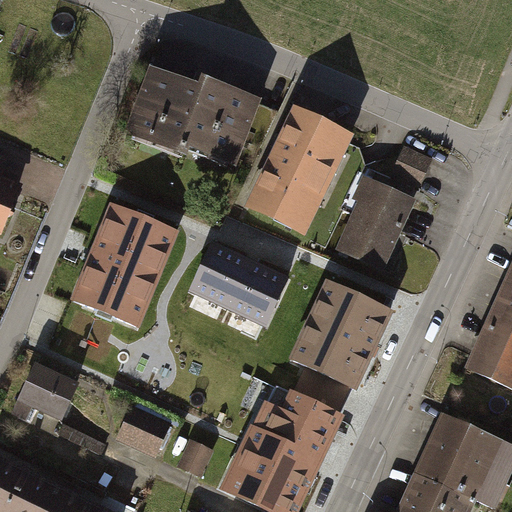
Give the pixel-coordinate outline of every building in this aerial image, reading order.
[(197,82),(155,66),(133,125),(241,165),(266,97),(200,73),(197,82)] [(353,135),(292,106),(243,208),(304,238),(353,135)] [(438,162),(407,149),(395,178),(426,191),(438,162)] [(0,236),(8,240),(28,190),(4,180),(11,163),(0,158),(0,236)] [(420,203),(368,181),(337,255),(389,277),(420,203)] [(179,239),(115,212),(74,307),(138,334),(179,239)] [(292,282),(214,248),(191,299),(269,333),(292,282)] [(254,424),(250,422),(219,489),(268,511),(299,511),(345,414),(340,412),(352,386),(357,389),(395,308),(329,277),(291,359),(306,366),(295,389),(291,387),(282,407),(266,399),(254,424)] [(511,289),(478,362),(511,377),(511,289)] [(82,381),(37,363),(21,405),(66,422),(82,381)] [(176,428),(135,409),(119,443),(160,462),(176,428)] [(511,441),(440,410),(394,511),(494,511),(511,472),(511,441)] [(39,414),(34,425),(105,457),(110,446),(39,414)] [(220,453),(193,440),(179,471),(206,484),(220,453)] [(116,511),(0,457),(0,511),(116,511)]
